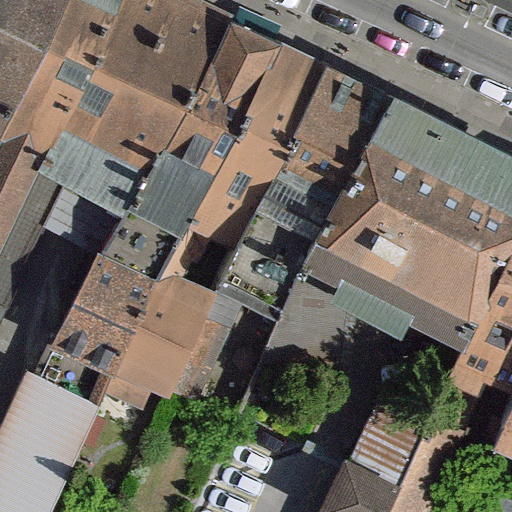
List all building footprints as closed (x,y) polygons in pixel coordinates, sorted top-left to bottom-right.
[(145,0),(55,0),(0,116),(0,314),(43,220),(145,0)] [(0,0),(0,116),(55,0),(0,0)] [(282,40),(200,0),(145,0),(43,220),(96,250),(37,376),(101,406),(104,395),(187,228),(282,40)] [(324,66),(282,40),(187,228),(205,237),(232,247),(324,66)] [(386,95),(324,66),(232,247),(212,289),(244,304),(278,323),(324,231),(386,95)] [(461,354),(511,252),(511,156),(386,95),(324,231),(278,323),(266,355),(341,360),(347,312),(401,341),(411,326),(461,354)] [(205,237),(187,228),(104,395),(141,412),(151,391),(169,399),(212,289),(182,278),(193,257),(199,258),(205,237)] [(511,394),(511,252),(461,354),(446,384),(479,397),(483,384),(511,394)] [(244,304),(212,289),(169,399),(175,390),(196,399),(244,304)] [(0,511),(50,511),(101,406),(37,376),(26,371),(0,427),(0,511)] [(387,511),(428,415),(381,390),(350,454),(344,451),(340,459),(318,510),(322,511),(387,511)] [(511,401),(492,450),(511,459),(511,401)] [(425,511),(464,431),(428,415),(387,511),(425,511)]
